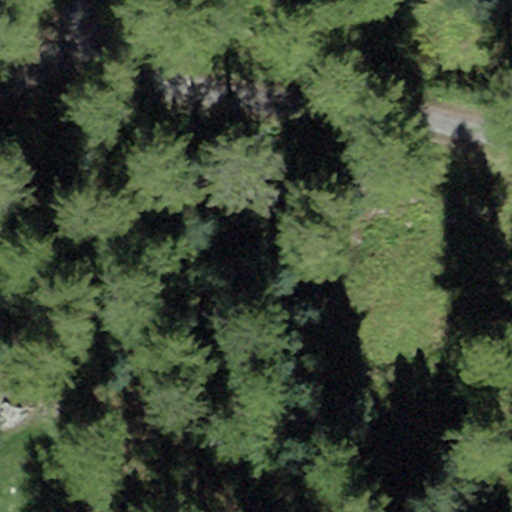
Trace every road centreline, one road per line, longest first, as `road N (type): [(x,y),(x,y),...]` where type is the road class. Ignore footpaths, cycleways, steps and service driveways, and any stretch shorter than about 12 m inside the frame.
road 1 (track): [(511,120),(224,80),(131,41),(104,0)]
road 2 (track): [(0,115),(103,3)]
